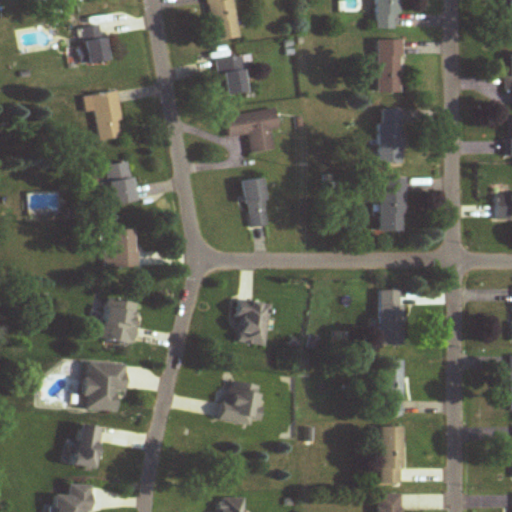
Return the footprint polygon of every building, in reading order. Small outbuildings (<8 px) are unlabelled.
[(235,39),(228,0),(225,0),(220,1),(220,0),(203,0),(210,44),(235,39)] [(372,0),(373,30),(397,30),(396,0),(372,0)] [(511,0),(503,0),(504,24),(511,24),(511,0)] [(77,64),(101,64),(101,29),(77,29),(77,64)] [(373,42),(373,94),(399,94),(399,42),(373,42)] [(511,55),(507,55),(507,77),(502,77),(502,92),(511,91),(511,55)] [(215,61),(220,98),(244,94),(241,72),(249,70),(247,56),(215,61)] [(79,98),(82,115),(91,113),(95,143),(120,139),(113,93),(79,98)] [(225,139),(245,136),(247,155),(271,152),(268,131),(275,130),(272,111),(222,118),(225,139)] [(376,111),(376,164),(399,164),(399,111),(376,111)] [(101,167),(108,208),(134,204),(127,163),(101,167)] [(239,183),(245,230),(265,227),(259,180),(239,183)] [(376,234),(401,234),(401,180),(377,180),(376,234)] [(59,193),(24,193),(24,216),(59,216),(59,193)] [(511,219),(511,194),(493,194),(493,220),(511,219)] [(100,254),(100,269),(134,269),(134,231),(107,231),(107,254),(100,254)] [(399,348),(399,292),(376,292),(376,348),(399,348)] [(97,342),(128,346),(135,305),(103,300),(97,342)] [(266,305),(236,302),(231,345),(262,348),(266,305)] [(377,418),(400,418),(400,362),(377,362),(377,418)] [(121,366),(81,365),(80,412),(112,413),(112,394),(120,394),(121,366)] [(259,389),(223,383),(216,421),(252,428),(259,389)] [(68,468),(90,472),(97,430),(75,426),(68,468)] [(400,485),(400,429),(378,429),(378,485),(400,485)] [(81,511),(82,511),(84,511),(86,511),(87,487),(65,486),(65,497),(49,497),(48,511),(81,511)]
